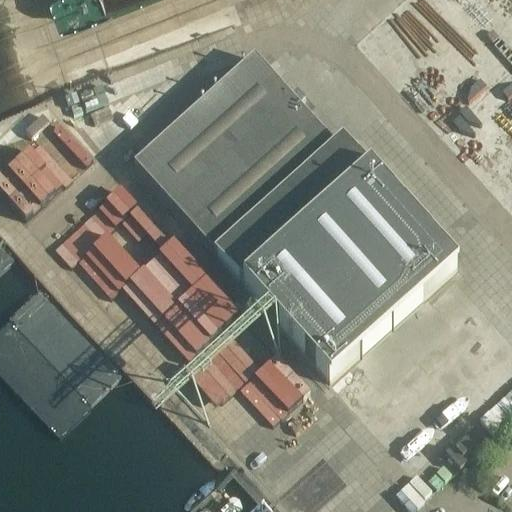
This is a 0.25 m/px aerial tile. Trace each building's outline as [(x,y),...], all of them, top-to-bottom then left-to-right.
[(243,289),(330,386),(457,272),(370,175),(342,143),(335,150),(265,72),(271,66),(263,58),(257,63),(255,61),(235,78),(228,71),(211,87),(218,93),(134,169),(214,258),(243,289)] [(0,179),(0,185),(30,219),(69,184),(37,147),(0,179)] [(88,215),(105,233),(122,218),(120,217),(133,205),(117,188),(88,215)] [(74,217),(52,230),(63,247),(84,234),(74,217)] [(222,334),(237,321),(184,260),(178,257),(170,248),(151,264),(142,283),(146,287),(137,306),(130,313),(126,321),(136,331),(154,340),(182,371),(208,348),(235,379),(243,383),(272,357),(264,354),(257,346),(253,356),(243,352),(232,339),(222,334)] [(511,390),(478,423),(495,441),(511,424),(511,390)]
